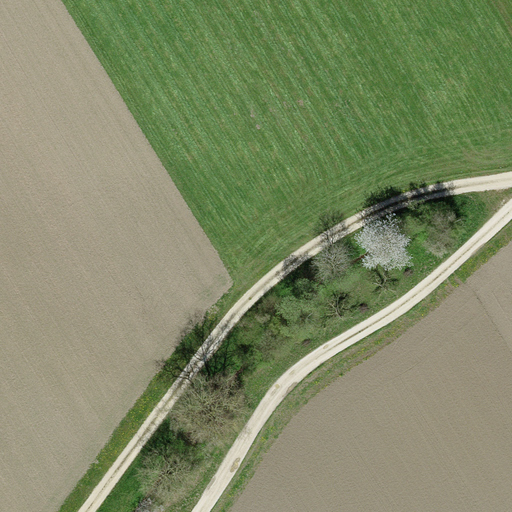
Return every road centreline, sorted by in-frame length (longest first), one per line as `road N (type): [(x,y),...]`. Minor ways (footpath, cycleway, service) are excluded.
road 1 (track): [(83,511),(245,302),(287,264),(397,200),(473,178),(511,179)]
road 2 (track): [(511,211),(359,332),(323,347),(265,412),(198,511)]
